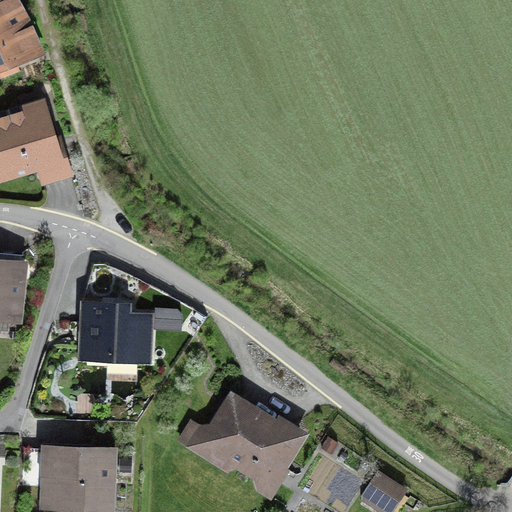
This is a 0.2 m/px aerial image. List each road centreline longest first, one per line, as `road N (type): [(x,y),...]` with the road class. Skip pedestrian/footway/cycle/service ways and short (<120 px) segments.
road 1 (residential): [(81,219),(502,511)]
road 2 (residential): [(81,219),(32,382),(19,410),(0,414)]
